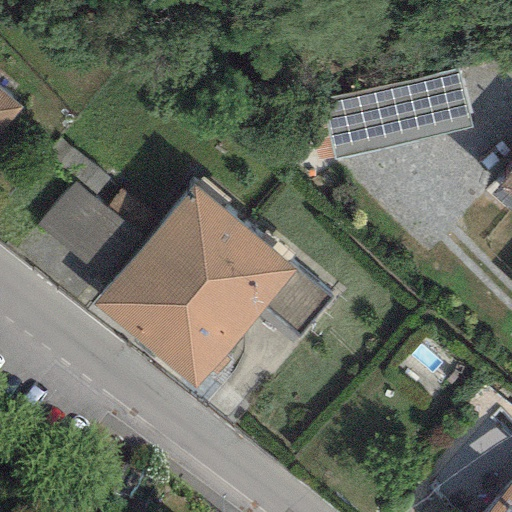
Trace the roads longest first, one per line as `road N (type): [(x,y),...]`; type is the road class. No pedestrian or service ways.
road 1 (unclassified): [(0,311),(269,511)]
road 2 (unknown): [(434,161),(511,257)]
